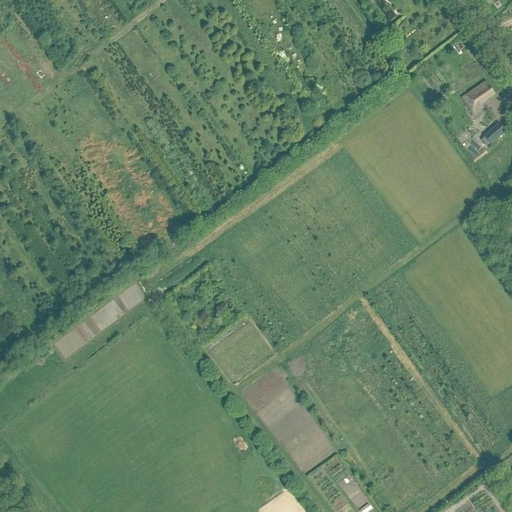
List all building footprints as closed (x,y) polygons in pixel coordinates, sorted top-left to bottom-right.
[(474,114),(483,108),(480,104),(495,94),(487,81),(463,97),(474,114)] [(481,127),(487,122),(482,116),(463,130),(470,140),(483,130),(481,127)] [(499,124),(484,137),(491,145),(506,131),(499,124)] [(496,235),(511,249),(511,231),(505,225),(496,235)] [(350,506),(360,500),(358,497),(348,503),(350,506)]
